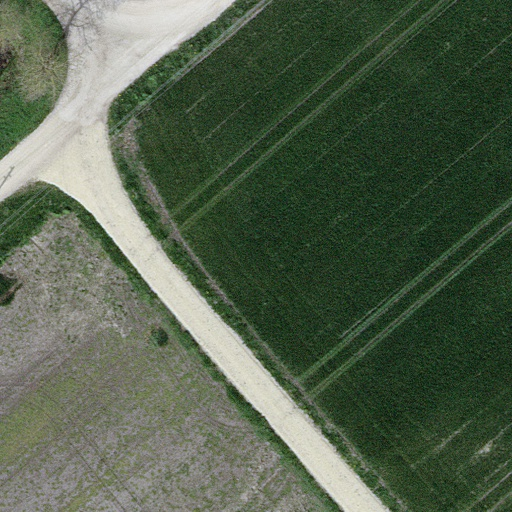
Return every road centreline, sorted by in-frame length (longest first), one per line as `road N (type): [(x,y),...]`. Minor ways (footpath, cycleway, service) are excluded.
road 1 (track): [(51,140),(373,511)]
road 2 (unclassified): [(0,185),(209,0)]
